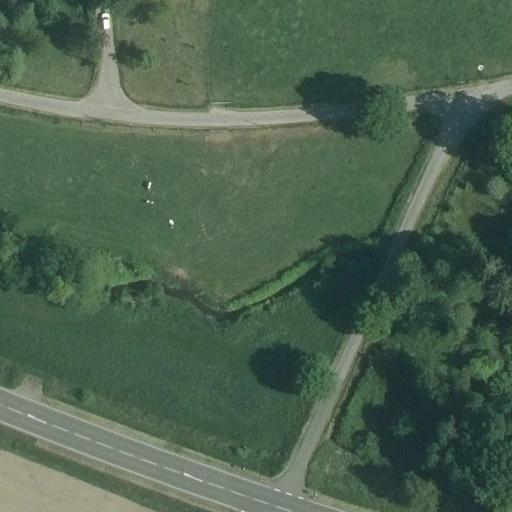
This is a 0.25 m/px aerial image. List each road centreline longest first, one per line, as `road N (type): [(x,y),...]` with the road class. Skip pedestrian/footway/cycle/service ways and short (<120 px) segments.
road 1 (unclassified): [(468,98),(262,119),(110,114),(0,95)]
road 2 (unclassified): [(285,511),(382,274),(468,98)]
road 3 (secondary): [(281,511),(0,406)]
